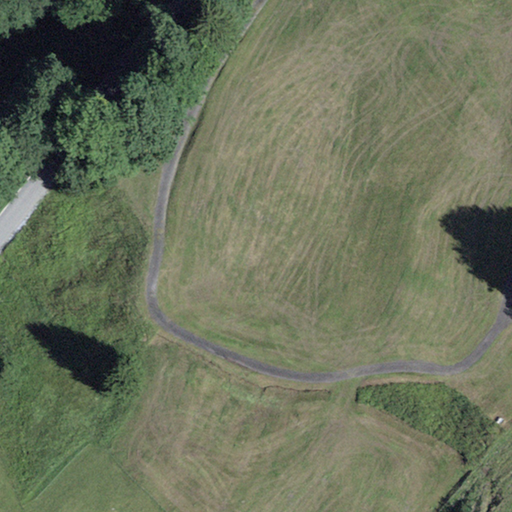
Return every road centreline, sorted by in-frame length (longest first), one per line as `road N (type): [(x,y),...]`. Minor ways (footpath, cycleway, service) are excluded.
road 1 (track): [(511,275),(502,322),(457,368),(294,377),(159,320),(150,287),(164,182),(190,105),(258,0)]
road 2 (tertiary): [(191,0),(0,233)]
